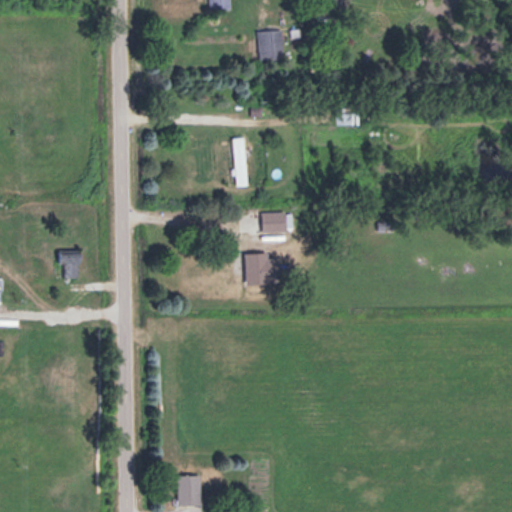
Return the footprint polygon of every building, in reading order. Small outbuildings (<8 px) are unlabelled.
[(209,0),(209,8),(231,8),(230,0),(209,0)] [(257,28),(258,58),(283,58),(282,28),(257,28)] [(353,121),(353,112),(337,112),(337,121),(353,121)] [(248,183),(246,135),(234,135),(235,183),(248,183)] [(286,230),(286,210),(261,210),(261,230),(286,230)] [(83,247),(58,247),(58,264),(61,264),(61,274),(73,274),(73,262),(83,262),(83,247)] [(247,251),(247,281),(269,281),(269,251),(247,251)] [(177,503),(201,503),(201,473),(177,473),(177,503)]
